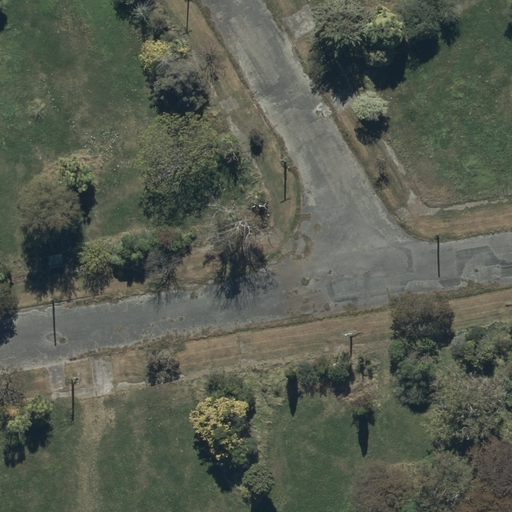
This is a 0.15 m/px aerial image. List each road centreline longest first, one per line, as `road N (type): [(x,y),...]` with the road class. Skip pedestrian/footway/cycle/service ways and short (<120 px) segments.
road 1 (track): [(0,342),(511,258)]
road 2 (track): [(231,0),(394,278)]
